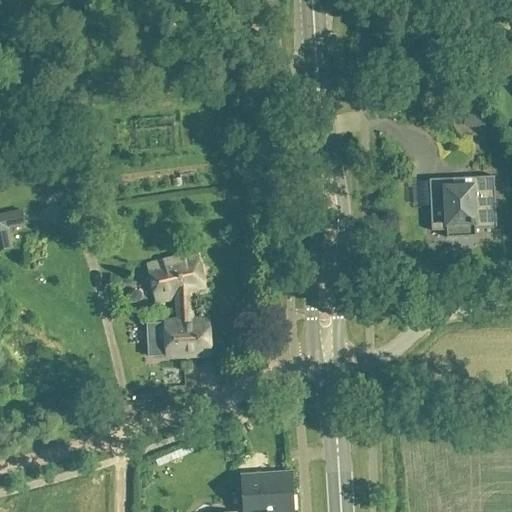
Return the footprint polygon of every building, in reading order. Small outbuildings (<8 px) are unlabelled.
[(498,229),(495,177),(472,179),(473,187),(454,188),(453,180),(430,181),(432,232),(447,232),(448,239),(477,238),(476,230),(498,229)] [(0,251),(14,248),(11,229),(27,226),(22,211),(0,215),(0,251)] [(177,299),(178,322),(193,321),(192,296),(208,292),(198,252),(147,265),(151,285),(150,288),(151,295),(154,296),(156,305),(177,299)] [(147,323),(149,358),(211,355),(210,321),(193,321),(178,322),(147,323)] [(261,467),(261,474),(247,475),(249,511),(295,511),(293,472),(282,473),(281,466),(261,467)]
